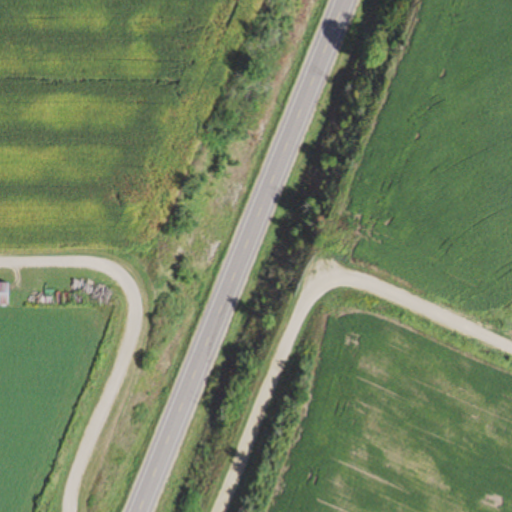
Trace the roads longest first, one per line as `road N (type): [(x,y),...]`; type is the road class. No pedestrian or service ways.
road 1 (primary): [(140,511),(344,0)]
road 2 (residential): [(511,353),(364,286),(320,289),(293,327),(221,511)]
road 3 (residential): [(68,511),(133,327),(134,304),(106,264),(0,262)]
